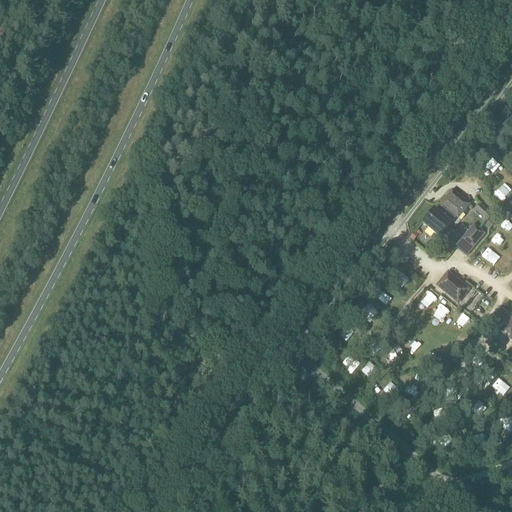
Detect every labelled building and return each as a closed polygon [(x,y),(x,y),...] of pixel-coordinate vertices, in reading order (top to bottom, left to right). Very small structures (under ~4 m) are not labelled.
[(450,230),(449,229),(461,214),(463,215),(470,207),(453,192),(436,212),(435,211),(423,224),(435,234),(440,238),(443,236),(444,237),(450,230)] [(473,212),(486,224),(491,218),(479,206),(473,212)] [(473,228),(461,243),(459,246),(470,255),(485,236),(473,228)] [(457,306),(470,291),(447,272),(435,287),(457,306)] [(511,316),(498,334),(511,344),(511,343),(511,316)]
